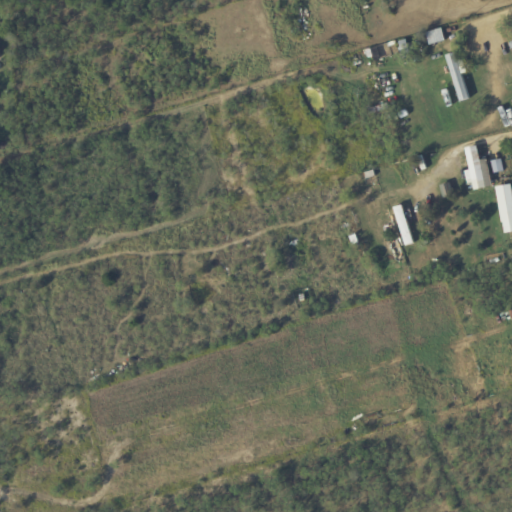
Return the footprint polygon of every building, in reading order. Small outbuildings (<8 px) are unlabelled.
[(445,41),(442,28),(426,33),(430,45),(445,41)] [(410,54),(407,40),(398,42),(401,56),(410,54)] [(467,58),(457,61),(455,53),(446,56),(459,102),(469,99),(461,71),(470,68),(467,58)] [(493,186),(487,159),(480,161),(477,146),(465,148),(470,170),(466,171),(471,191),(493,186)] [(494,173),(504,171),(501,159),(491,161),(494,173)] [(443,199),(453,196),(450,184),(440,186),(443,199)] [(511,184),(497,187),(503,234),(511,232),(511,184)] [(414,244),(405,216),(402,205),(393,208),(405,247),(414,244)]
